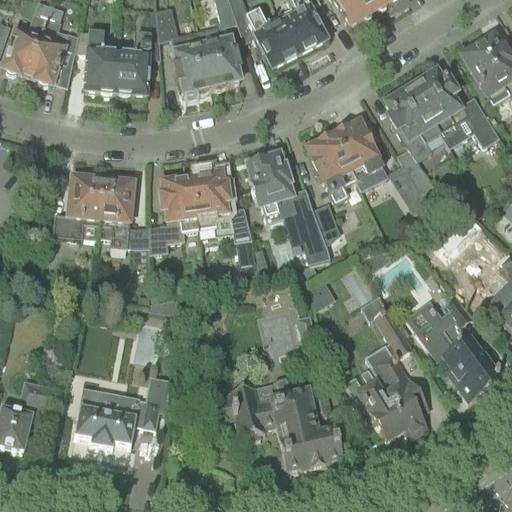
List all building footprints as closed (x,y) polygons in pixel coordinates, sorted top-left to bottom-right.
[(222,0),(211,0),(218,29),(220,35),(224,34),(235,31),(226,6),(224,6),(222,0)] [(236,0),(224,0),(226,6),(235,31),(242,51),(252,46),(269,79),(297,64),(275,22),(261,29),(256,19),(243,26),(240,20),(242,19),(243,18),(237,2),(236,0)] [(289,15),(275,22),(297,64),(324,50),(307,17),(318,11),(313,2),(311,0),(291,0),(283,4),(289,15)] [(311,0),(313,2),(316,0),(325,0),(346,33),(361,24),(365,24),(369,22),(370,18),(373,16),(362,0),(311,0)] [(362,0),(373,16),(376,15),(380,16),(384,13),(385,9),(399,0),(362,0)] [(168,16),(154,19),(157,49),(176,45),(168,16)] [(117,55),(113,103),(116,103),(118,105),(124,105),(127,104),(144,105),(147,67),(158,67),(157,49),(154,19),(153,19),(146,19),(143,44),(132,43),(131,56),(117,55)] [(14,80),(26,84),(46,26),(32,21),(25,39),(15,36),(14,37),(1,75),(5,77),(6,80),(12,81),(14,80)] [(46,26),(26,84),(37,88),(38,91),(44,93),(47,91),(50,92),(50,90),(51,87),(64,92),(64,94),(65,95),(73,60),(76,45),(65,41),(65,42),(56,39),(57,37),(59,31),(46,26)] [(215,35),(195,40),(196,42),(209,96),(213,96),(218,97),(224,93),(227,92),(226,92),(237,89),(234,77),(236,77),(232,60),(231,61),(225,39),(224,34),(220,35),(218,29),(213,30),(215,35)] [(108,102),(113,103),(117,55),(102,53),(103,41),(79,39),(77,44),(77,45),(74,60),(85,61),(82,100),(98,101),(101,103),(105,104),(108,102)] [(209,96),(196,42),(178,46),(179,50),(169,52),(174,74),(173,74),(177,91),(178,90),(181,103),(192,100),(192,101),(196,100),(202,101),(206,97),(209,96)] [(511,73),(502,57),(499,58),(492,45),(475,55),(473,53),(463,60),(464,62),(461,64),(475,87),(472,89),(480,104),(484,101),(492,114),(509,104),(511,108),(511,73)] [(461,147),(472,141),(481,156),(497,145),(490,134),(488,131),(478,114),(473,107),(462,114),(446,88),(443,90),(442,88),(440,90),(434,80),(423,87),(421,83),(407,91),(438,141),(452,132),(461,147)] [(396,104),(384,111),(390,121),(388,122),(389,124),(386,125),(406,158),(395,165),(399,172),(419,202),(431,195),(419,177),(414,169),(415,169),(416,168),(429,160),(423,150),(438,141),(407,91),(393,100),(396,104)] [(333,140),(330,141),(353,189),(358,199),(371,192),(384,186),(369,155),(371,154),(364,141),(362,142),(357,131),(346,136),(345,134),(344,134),(341,134),(334,137),(333,140)] [(353,189),(330,141),(327,143),(324,142),(317,146),(316,148),(314,150),(315,152),(305,156),(311,167),(309,168),(315,182),(317,181),(333,211),(346,205),(341,195),(353,189)] [(264,166),(246,171),(252,192),(248,193),(253,210),(258,209),(265,233),(293,225),(307,273),(311,272),(328,268),(325,257),(319,241),(311,219),(304,197),(288,202),(285,191),(286,190),(282,175),(280,176),(277,164),(264,167),(264,166)] [(399,172),(386,180),(388,183),(412,223),(422,239),(437,230),(427,214),(419,202),(399,172)] [(511,179),(503,185),(511,197),(511,179)] [(202,182),(189,184),(197,239),(212,236),(213,245),(231,242),(232,250),(249,248),(248,243),(244,223),(234,225),(233,219),(224,220),(224,217),(223,210),(227,210),(224,194),(221,194),(219,182),(204,185),(202,182)] [(52,242),(51,244),(80,247),(95,248),(96,243),(101,187),(97,187),(95,185),(89,184),(87,186),(70,185),(66,217),(66,223),(53,222),(52,242)] [(167,233),(146,236),(147,257),(147,263),(166,260),(165,252),(183,249),(181,241),(197,239),(189,184),(176,186),(175,189),(161,191),(163,203),(159,203),(161,219),(165,219),(167,233)] [(101,187),(96,243),(110,244),(109,255),(125,256),(131,190),(114,189),(112,187),(107,186),(105,188),(101,187)] [(326,214),(311,219),(319,241),(334,236),(326,214)] [(126,237),(125,256),(147,257),(146,236),(132,236),(127,236),(126,237)] [(506,259),(496,270),(511,284),(511,263),(506,259)] [(307,273),(296,275),(301,291),(318,285),(311,272),(307,273)] [(511,293),(509,290),(484,314),(507,336),(509,334),(511,336),(511,293)] [(147,312),(146,319),(173,324),(175,307),(147,312)] [(438,326),(418,341),(439,369),(444,365),(452,377),(451,377),(461,390),(459,391),(458,392),(469,407),(465,410),(466,411),(500,386),(498,383),(499,382),(497,379),(495,380),(489,372),(488,372),(481,363),(480,363),(473,353),(472,354),(459,337),(457,335),(471,325),(455,307),(442,316),(448,325),(441,330),(438,326)] [(180,310),(179,333),(194,334),(194,310),(180,310)] [(353,404),(349,407),(359,423),(365,419),(373,433),(384,450),(401,439),(406,448),(423,437),(413,420),(422,414),(406,388),(405,389),(391,367),(408,357),(398,340),(392,330),(384,317),(371,325),(379,338),(384,345),(379,348),(383,353),(367,364),(365,367),(366,370),(368,373),(369,375),(378,389),(353,404)] [(296,326),(295,326),(300,351),(313,348),(308,323),(296,326)] [(75,425),(71,444),(88,447),(87,453),(110,457),(111,451),(128,455),(132,434),(153,438),(157,421),(163,422),(167,388),(150,385),(145,407),(135,405),(120,402),(116,423),(77,415),(77,417),(75,425)] [(226,407),(203,412),(204,417),(208,436),(232,431),(236,448),(240,447),(241,451),(259,446),(259,443),(263,442),(262,438),(274,436),(279,456),(278,457),(277,458),(277,459),(276,459),(276,460),(276,461),(275,462),(275,463),(275,464),(275,465),(275,466),(275,467),(276,468),(276,469),(276,470),(277,470),(277,471),(278,472),(279,473),(280,473),(280,474),(281,474),(282,475),(283,475),(284,482),(297,479),(298,481),(308,479),(321,476),(326,475),(325,473),(338,470),(335,458),(338,458),(336,449),(333,450),(331,438),(315,441),(311,422),(320,419),(315,397),(306,400),(290,403),(287,389),(283,386),(274,388),(272,392),(275,407),(256,411),(252,396),(248,397),(247,394),(229,398),(229,401),(225,403),(226,407)] [(0,455),(14,459),(14,458),(22,460),(31,423),(29,423),(31,416),(54,421),(58,402),(59,398),(54,397),(48,395),(23,389),(17,412),(2,408),(0,416),(0,415),(0,455)] [(194,398),(182,400),(185,412),(196,409),(194,398)]
